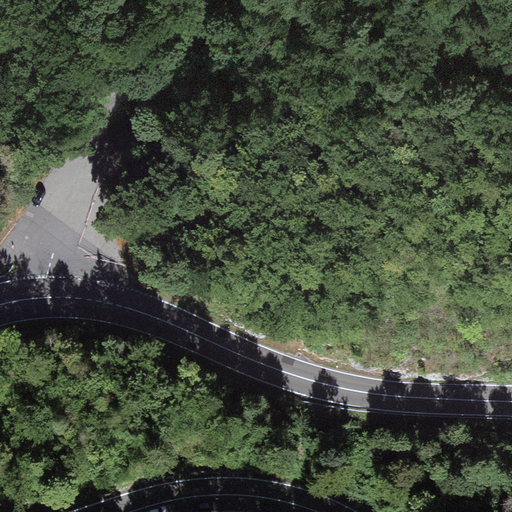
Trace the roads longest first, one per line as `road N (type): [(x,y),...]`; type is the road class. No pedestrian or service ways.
road 1 (primary): [(511,401),(329,385),(87,299),(0,304)]
road 2 (track): [(39,297),(101,142),(165,58),(194,0)]
road 3 (primary): [(132,511),(221,494),(316,511)]
